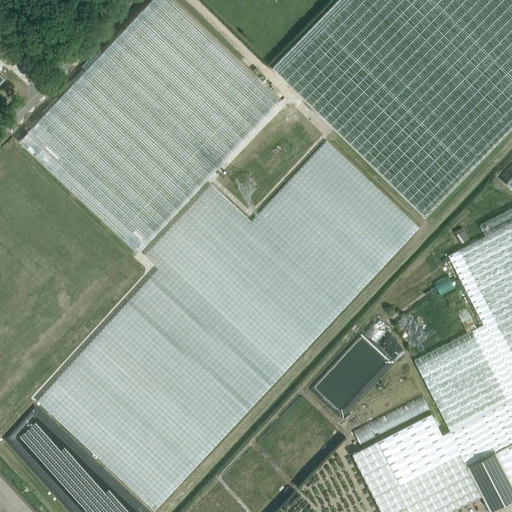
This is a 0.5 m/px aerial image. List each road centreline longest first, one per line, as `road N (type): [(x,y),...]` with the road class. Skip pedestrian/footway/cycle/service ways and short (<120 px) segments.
road 1 (unknown): [(186,0),(327,137)]
road 2 (unclassified): [(0,126),(119,0)]
